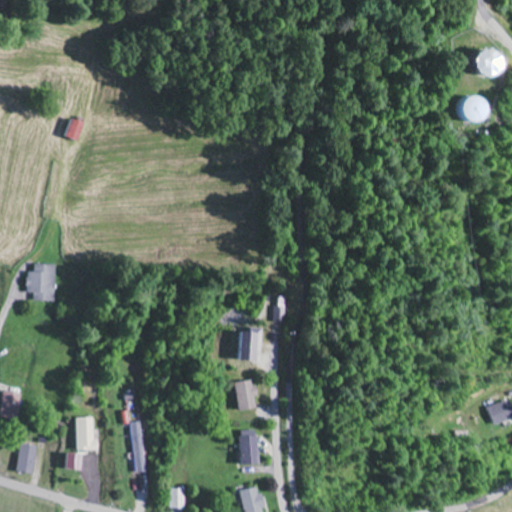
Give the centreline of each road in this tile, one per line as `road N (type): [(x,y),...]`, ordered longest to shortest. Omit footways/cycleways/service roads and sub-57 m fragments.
road 1 (residential): [(296,511),(289,381),(309,242),(303,116),(336,0),(480,12)]
road 2 (residential): [(0,482),(103,511),(441,510),(480,504),(511,487)]
road 3 (residential): [(275,373),(287,511)]
